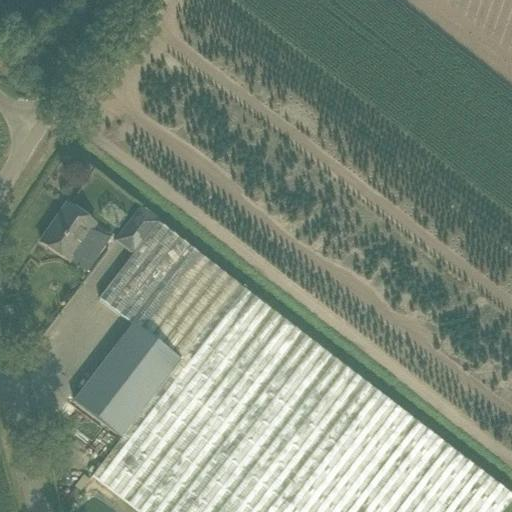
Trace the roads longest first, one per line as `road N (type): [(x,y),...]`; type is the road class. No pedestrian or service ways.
road 1 (unclassified): [(42,133),(132,0)]
road 2 (unclassified): [(30,511),(0,387)]
